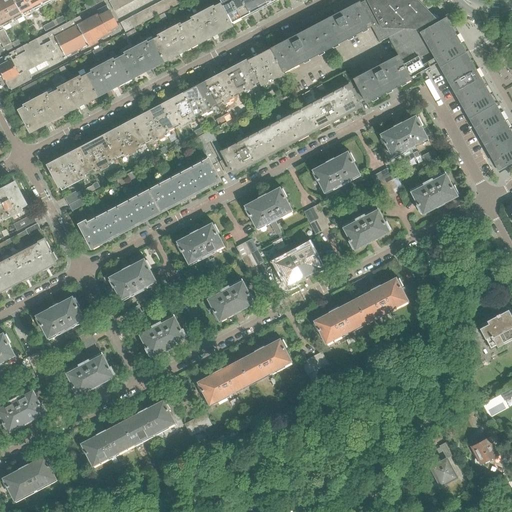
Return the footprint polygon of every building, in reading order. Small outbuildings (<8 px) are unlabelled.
[(23,16),(17,4),(14,0),(2,0),(0,1),(0,23),(2,27),(23,16)] [(44,5),(40,0),(14,0),(17,4),(23,16),(44,5)] [(119,9),(116,4),(114,0),(111,0),(109,1),(115,11),(119,9)] [(124,6),(121,0),(114,0),(116,4),(119,9),(124,6)] [(172,8),(170,4),(167,0),(164,0),(162,1),(164,5),(167,11),(172,8)] [(240,17),(234,4),(231,0),(220,0),(232,23),(233,23),(232,21),(240,17)] [(249,12),(242,0),(231,0),(234,4),(240,17),(249,12)] [(258,8),(253,0),(242,0),(249,12),(258,8)] [(440,62),(422,31),(421,28),(382,28),(369,4),(366,0),(361,3),(360,2),(359,3),(361,6),(362,6),(364,10),(363,11),(380,42),(389,37),(399,56),(402,63),(411,78),(411,77),(430,67),(437,63),(440,62)] [(440,22),(418,0),(366,0),(369,4),(382,28),(421,28),(422,31),(436,24),(440,22)] [(167,11),(164,5),(162,1),(157,4),(161,14),(167,11)] [(161,14),(157,4),(152,7),(156,16),(161,14)] [(232,26),(221,5),(215,8),(213,6),(202,12),(215,35),(232,26)] [(27,70),(52,57),(53,59),(59,55),(60,54),(63,53),(65,57),(66,56),(71,53),(72,56),(78,53),(77,50),(87,44),(89,48),(90,48),(90,47),(98,42),(96,39),(99,38),(100,39),(101,38),(100,37),(104,35),(105,37),(110,35),(111,37),(120,32),(121,31),(117,25),(107,6),(97,11),(98,12),(93,15),(94,17),(82,23),(79,17),(0,58),(0,72),(5,82),(6,81),(11,89),(31,78),(27,70)] [(365,29),(353,6),(345,10),(347,13),(336,19),(335,16),(316,25),(328,48),(365,29)] [(156,16),(152,7),(146,10),(151,19),(156,16)] [(151,19),(146,10),(141,12),(146,22),(151,19)] [(146,22),(141,12),(135,15),(140,25),(146,22)] [(215,35),(202,12),(192,17),(192,19),(187,22),(198,44),(215,35)] [(140,25),(135,15),(130,18),(135,27),(140,25)] [(135,27),(130,18),(125,21),(130,30),(135,27)] [(436,24),(422,31),(440,62),(454,53),(451,49),(455,46),(452,41),(456,38),(445,19),(440,22),(436,24)] [(130,30),(125,21),(121,23),(126,32),(130,30)] [(198,44),(187,22),(181,25),(181,23),(169,29),(182,52),(198,44)] [(285,71),(328,48),(316,25),(297,35),(273,48),(272,49),(272,50),(285,73),(285,72),(285,71)] [(182,52),(169,29),(158,35),(159,37),(153,40),(165,61),(182,52)] [(509,46),(506,39),(499,43),(503,50),(509,46)] [(165,61),(153,40),(148,43),(147,41),(136,47),(148,70),(165,61)] [(0,55),(14,48),(12,43),(11,44),(1,49),(0,48),(0,55)] [(148,70),(136,47),(124,53),(125,54),(120,57),(131,79),(148,70)] [(454,53),(440,62),(442,66),(447,74),(452,83),(474,70),(467,57),(462,49),(454,53)] [(285,73),(272,50),(263,55),(263,56),(261,57),(259,56),(251,61),(261,81),(263,84),(278,76),(279,77),(281,78),(282,78),(284,77),(285,76),(285,74),(284,73),(285,73)] [(358,86),(380,74),(402,63),(399,56),(398,56),(384,64),(386,67),(375,72),(374,69),(355,79),(354,79),(355,81),(358,86)] [(131,79),(120,57),(115,60),(114,58),(103,64),(115,88),(131,79)] [(261,81),(251,61),(250,61),(250,60),(228,71),(240,92),(245,90),(246,91),(257,86),(256,84),(261,81)] [(385,89),(395,84),(396,86),(410,79),(411,80),(412,80),(411,78),(402,63),(380,74),(358,86),(364,98),(364,99),(366,104),(368,103),(367,101),(387,91),(385,89)] [(115,88),(103,64),(92,70),(92,72),(87,75),(98,96),(115,88)] [(474,70),(452,83),(453,86),(461,100),(484,88),(474,70)] [(240,92),(228,71),(206,82),(218,104),(222,101),(223,103),(235,97),(234,95),(240,92)] [(98,96),(87,75),(81,78),(80,76),(69,82),(81,105),(98,96)] [(364,98),(358,86),(355,81),(349,84),(359,101),(364,99),(364,98)] [(38,87),(36,82),(30,85),(32,90),(38,87)] [(81,105),(69,82),(58,87),(59,89),(53,92),(65,114),(81,105)] [(218,104),(206,82),(184,94),(195,116),(201,113),(201,115),(213,109),(212,107),(218,104)] [(359,101),(349,84),(328,95),(340,118),(346,114),(346,113),(354,109),(355,110),(362,106),(359,101)] [(32,90),(30,85),(22,89),(24,94),(32,90)] [(484,88),(461,100),(471,117),(494,105),(484,88)] [(65,114),(53,92),(47,95),(46,94),(36,99),(48,123),(65,114)] [(269,98),(267,93),(260,97),(262,102),(269,98)] [(195,116),(184,94),(162,106),(173,127),(179,124),(180,126),(191,120),(190,118),(195,116)] [(340,118),(328,95),(307,107),(319,129),(325,126),(325,125),(333,120),(334,121),(340,118)] [(48,123),(36,99),(25,105),(26,107),(19,110),(31,132),(48,123)] [(494,105),(471,117),(481,135),(504,122),(494,105)] [(173,127),(162,106),(151,111),(158,124),(152,127),(157,138),(158,140),(164,137),(164,135),(169,132),(168,130),(173,127)] [(319,129),(307,107),(286,118),(298,140),(304,137),(303,136),(312,131),(313,132),(319,129)] [(264,116),(260,108),(255,110),(259,118),(264,116)] [(152,127),(158,124),(151,111),(134,121),(145,142),(150,139),(151,141),(157,138),(152,127)] [(402,123),(399,125),(412,150),(416,148),(415,145),(428,139),(421,126),(423,125),(419,117),(417,118),(416,116),(403,123),(402,123)] [(298,140),(286,118),(265,129),(276,151),(283,148),(282,147),(291,142),(291,143),(298,140)] [(145,142),(134,121),(123,126),(129,139),(123,142),(128,153),(130,155),(136,152),(135,150),(141,147),(140,145),(145,142)] [(504,122),(481,135),(486,143),(508,130),(504,122)] [(382,136),(381,137),(385,145),(386,144),(393,157),(400,153),(405,163),(415,157),(413,153),(412,150),(399,125),(395,127),(394,128),(381,135),(382,136)] [(123,142),(129,139),(123,126),(105,135),(117,157),(122,154),(123,156),(128,153),(123,142)] [(276,151),(265,129),(243,140),(255,162),(262,159),(261,158),(270,154),(270,155),(276,151)] [(224,174),(218,163),(217,163),(207,144),(211,142),(221,161),(220,162),(226,173),(232,170),(222,151),(211,130),(197,138),(208,159),(218,177),(224,174)] [(511,136),(508,130),(486,143),(491,152),(511,139),(511,136)] [(117,157),(105,135),(95,141),(101,154),(95,157),(100,168),(101,170),(108,166),(107,164),(112,162),(111,160),(117,157)] [(511,139),(491,152),(496,160),(511,151),(511,139)] [(255,162),(243,140),(222,151),(232,170),(234,174),(240,170),(240,169),(248,165),(249,166),(255,162)] [(95,157),(101,154),(95,141),(77,150),(89,172),(94,169),(95,171),(100,168),(95,157)] [(89,172),(77,150),(60,159),(66,170),(72,167),(78,179),(84,176),(83,175),(89,172)] [(426,162),(437,156),(434,150),(423,156),(426,162)] [(511,151),(496,160),(501,169),(505,167),(510,164),(511,162),(511,151)] [(360,174),(353,162),(355,161),(351,153),(349,154),(348,152),(335,159),(334,159),(330,161),(344,186),(348,183),(347,181),(360,174)] [(185,165),(178,154),(176,155),(182,166),(185,165)] [(440,162),(437,156),(426,162),(429,168),(440,162)] [(78,179),(72,167),(66,170),(60,159),(49,165),(61,188),(78,179)] [(218,177),(208,159),(187,170),(199,192),(205,189),(205,188),(213,183),(214,184),(220,181),(218,177)] [(344,186),(330,161),(327,162),(326,163),(326,164),(313,170),(314,172),(313,173),(317,181),(319,180),(325,192),(338,186),(339,188),(344,186)] [(393,179),(388,169),(383,171),(388,182),(393,179)] [(199,192),(187,170),(166,181),(178,203),(184,200),(183,199),(192,195),(193,196),(199,192)] [(383,171),(381,172),(378,174),(384,184),(388,182),(383,171)] [(384,184),(378,174),(373,177),(378,187),(384,184)] [(457,195),(459,194),(454,186),(453,187),(446,174),(433,181),(432,179),(428,181),(441,206),(444,204),(445,203),(458,196),(457,195)] [(399,191),(393,179),(388,182),(394,193),(399,191)] [(178,203),(166,181),(145,193),(156,215),(163,211),(162,210),(171,206),(171,207),(178,203)] [(441,206),(428,181),(423,184),(424,186),(411,192),(418,205),(417,206),(421,214),(422,213),(423,214),(436,208),(438,208),(441,206)] [(388,182),(384,184),(390,196),(394,193),(388,182)] [(27,206),(15,183),(0,190),(0,196),(5,205),(11,215),(27,206)] [(390,196),(384,184),(378,187),(384,199),(390,196)] [(266,195),(263,196),(276,221),(280,219),(279,217),(292,210),(285,198),(287,197),(283,189),(281,190),(280,188),(267,195),(267,194),(266,195)] [(78,198),(75,193),(66,198),(69,203),(78,198)] [(156,215),(145,193),(124,204),(135,226),(141,222),(141,221),(150,217),(150,218),(156,215)] [(5,205),(0,196),(0,217),(3,216),(4,218),(11,215),(5,205)] [(247,208),(245,209),(249,217),(251,216),(257,228),(269,222),(278,240),(284,237),(280,229),(278,225),(276,221),(263,196),(259,198),(258,199),(259,199),(246,206),(247,208)] [(73,211),(87,204),(83,198),(70,205),(73,211)] [(135,226),(124,204),(102,215),(114,237),(120,234),(120,233),(128,228),(129,229),(135,226)] [(325,215),(320,204),(314,207),(320,218),(325,215)] [(314,207),(310,210),(315,220),(320,218),(314,207)] [(356,221),(344,228),(350,241),(349,241),(353,249),(355,249),(355,250),(368,243),(368,244),(370,243),(373,242),(360,217),(358,213),(356,209),(356,208),(351,211),(356,221)] [(315,220),(310,210),(305,212),(310,223),(315,220)] [(364,215),(360,217),(373,242),(376,240),(377,239),(390,232),(389,230),(391,230),(387,222),(385,222),(378,210),(365,217),(364,215)] [(114,237),(102,215),(87,223),(86,221),(80,225),(92,248),(99,245),(98,244),(107,239),(108,240),(114,237)] [(331,226),(325,215),(320,218),(326,229),(331,226)] [(32,216),(18,223),(21,228),(35,221),(32,216)] [(320,218),(315,220),(321,231),(326,229),(320,218)] [(321,231),(315,220),(310,223),(316,234),(321,231)] [(37,224),(26,230),(28,234),(29,236),(40,230),(37,224)] [(224,246),(218,233),(219,232),(215,225),(213,225),(212,224),(199,230),(198,230),(195,232),(208,257),(212,255),(211,252),(224,246)] [(208,257),(195,232),(191,234),(191,235),(178,242),(179,244),(177,244),(181,252),(183,252),(189,264),(202,257),(203,259),(208,257)] [(56,263),(52,254),(52,253),(51,252),(52,252),(45,239),(38,242),(38,243),(24,250),(36,273),(42,270),(42,269),(50,265),(51,266),(56,263)] [(257,250),(252,240),(247,242),(252,253),(257,250)] [(247,242),(245,243),(242,245),(248,256),(252,253),(247,242)] [(295,242),(288,245),(305,277),(309,275),(309,274),(322,267),(321,266),(323,265),(319,257),(317,258),(310,246),(299,251),(295,242)] [(248,256),(242,245),(237,247),(243,259),(248,256)] [(284,259),(276,264),(283,276),(281,277),(285,285),(287,284),(288,286),(301,279),(302,279),(305,277),(288,245),(279,250),(284,259)] [(36,273),(24,250),(4,261),(16,284),(22,281),(21,280),(30,275),(31,276),(36,273)] [(263,262),(257,250),(252,253),(258,265),(263,262)] [(252,253),(248,256),(254,267),(258,265),(252,253)] [(444,263),(440,255),(432,259),(436,267),(444,263)] [(254,267),(248,256),(243,259),(248,270),(254,267)] [(156,281),(150,269),(151,268),(147,260),(146,261),(145,259),(132,266),(130,266),(127,268),(140,292),(145,290),(143,288),(156,281)] [(16,284),(4,261),(0,262),(0,292),(2,292),(1,291),(10,286),(10,287),(16,284)] [(140,292),(127,268),(124,270),(123,271),(110,278),(111,279),(109,280),(113,288),(115,287),(122,300),(135,292),(140,303),(144,301),(142,297),(140,292)] [(190,287),(184,276),(179,278),(185,289),(190,287)] [(179,278),(174,281),(180,292),(185,289),(179,278)] [(408,301),(401,287),(403,286),(399,279),(397,280),(396,278),(380,287),(380,285),(379,286),(379,287),(373,290),(373,289),(372,289),(373,291),(356,299),(367,322),(383,314),(385,317),(386,317),(390,324),(394,322),(391,317),(388,311),(408,301)] [(180,292),(174,281),(169,284),(175,295),(180,292)] [(229,286),(225,288),(238,313),(241,311),(242,310),(255,303),(254,302),(255,301),(251,293),(250,294),(243,281),(230,288),(229,286)] [(222,283),(206,292),(209,299),(208,299),(215,312),(213,313),(218,321),(219,320),(220,321),(233,315),(234,315),(238,313),(225,288),(223,284),(222,283)] [(195,297),(190,287),(185,289),(190,300),(195,297)] [(185,289),(180,292),(186,302),(190,300),(185,289)] [(186,302),(180,292),(175,295),(180,305),(186,302)] [(429,309),(423,296),(416,299),(422,312),(429,309)] [(84,319),(78,307),(80,306),(75,298),(74,299),(73,297),(59,304),(58,304),(55,306),(68,331),(72,329),(71,326),(84,319)] [(367,322),(356,299),(339,309),(338,307),(337,308),(337,309),(334,310),(331,312),(331,311),(330,311),(331,313),(315,321),(316,323),(314,324),(317,331),(319,330),(326,344),(367,322)] [(511,320),(507,311),(501,300),(489,306),(495,318),(486,323),(488,326),(481,329),(486,340),(492,337),(493,340),(494,340),(498,348),(501,346),(500,344),(511,337),(511,320)] [(68,331),(55,306),(51,308),(50,309),(37,316),(38,318),(36,319),(40,327),(42,326),(48,338),(61,331),(62,334),(68,331)] [(142,312),(139,306),(128,312),(131,317),(142,312)] [(134,323),(145,317),(142,312),(131,317),(134,323)] [(170,348),(157,324),(155,320),(152,316),(148,318),(153,328),(140,335),(147,348),(145,348),(149,356),(151,356),(152,357),(165,350),(165,351),(166,350),(170,348)] [(187,337),(183,329),(182,329),(175,317),(162,324),(161,322),(157,324),(170,348),(173,347),(174,346),(187,339),(186,337),(187,337)] [(94,337),(91,331),(80,336),(83,342),(94,337)] [(15,356),(9,343),(10,342),(6,334),(5,335),(4,333),(0,335),(0,366),(4,365),(3,362),(15,356)] [(97,343),(97,342),(94,337),(83,342),(86,348),(97,343)] [(292,361),(285,348),(287,347),(283,340),(281,341),(280,339),(264,348),(263,346),(263,347),(263,348),(257,351),(256,350),(256,351),(256,352),(239,361),(251,383),(292,361)] [(49,360),(43,350),(38,353),(43,363),(49,360)] [(328,364),(322,352),(315,356),(322,368),(328,364)] [(38,353),(35,354),(33,355),(39,366),(43,363),(38,353)] [(39,366),(33,355),(28,358),(34,369),(39,366)] [(114,375),(115,374),(111,366),(110,367),(103,355),(90,362),(89,360),(84,362),(97,387),(100,385),(101,384),(115,377),(114,375)] [(322,368),(315,356),(307,360),(313,372),(322,368)] [(54,371),(49,360),(43,363),(49,374),(54,371)] [(313,372),(307,360),(302,363),(308,375),(313,372)] [(251,383),(239,361),(222,370),(222,368),(221,369),(221,370),(215,373),(215,372),(214,373),(215,374),(198,382),(199,384),(198,385),(201,392),(203,391),(210,405),(251,383)] [(97,387),(84,362),(79,365),(80,367),(67,374),(74,386),(72,387),(76,395),(78,394),(79,396),(92,389),(94,389),(97,387)] [(43,363),(39,366),(44,377),(49,374),(43,363)] [(44,377),(39,366),(34,369),(39,379),(44,377)] [(511,387),(501,394),(504,399),(511,394),(511,387)] [(40,404),(34,391),(21,397),(20,395),(15,398),(29,423),(31,422),(32,421),(32,420),(45,413),(45,412),(46,411),(42,403),(40,404)] [(29,423),(15,398),(10,401),(11,403),(0,408),(0,414),(4,423),(3,424),(7,432),(9,431),(9,432),(23,425),(24,425),(29,423)] [(175,423),(168,410),(170,409),(166,401),(165,402),(164,401),(148,409),(147,408),(146,408),(146,409),(143,411),(140,412),(140,411),(139,412),(140,413),(123,422),(134,444),(175,423)] [(212,425),(206,414),(199,417),(205,429),(212,425)] [(205,429),(199,417),(191,421),(197,433),(205,429)] [(197,433),(191,421),(185,424),(191,436),(197,433)] [(134,444),(123,422),(106,431),(105,430),(104,430),(105,431),(99,434),(98,433),(97,434),(98,435),(82,444),(83,446),(81,446),(85,454),(86,453),(94,466),(134,444)] [(498,455),(493,446),(493,443),(493,442),(498,439),(492,428),(485,432),(485,433),(479,436),(478,435),(476,434),(475,434),(474,434),(472,434),(471,435),(471,436),(470,438),(470,439),(471,441),(473,446),(472,447),(477,457),(476,458),(475,460),(475,462),(476,463),(477,464),(479,465),(480,465),(481,465),(498,455)] [(457,477),(445,456),(451,453),(446,443),(440,446),(440,447),(437,449),(441,458),(434,462),(435,465),(430,468),(427,470),(429,475),(435,473),(442,486),(457,477)] [(56,479),(49,465),(51,465),(48,457),(46,458),(45,457),(29,465),(28,464),(27,464),(28,465),(22,468),(21,467),(20,468),(21,469),(4,478),(5,480),(3,481),(7,488),(8,487),(15,500),(56,479)] [(95,487),(89,475),(83,478),(90,490),(95,487)] [(90,490),(83,478),(75,482),(81,494),(90,490)] [(81,494),(75,482),(69,486),(75,498),(81,494)]
